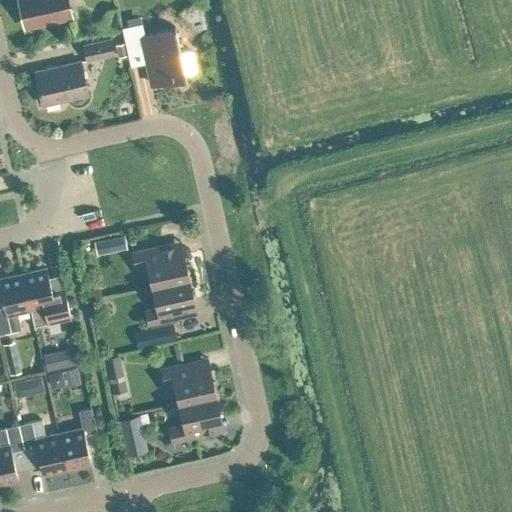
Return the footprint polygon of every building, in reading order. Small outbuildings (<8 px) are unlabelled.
[(22,0),(28,23),(70,14),(67,0),(22,0)] [(144,33),(141,20),(121,25),(130,64),(145,60),(150,81),(152,83),(172,78),(171,74),(183,72),(184,77),(185,77),(184,71),(196,69),(192,49),(180,52),(174,25),(173,25),(173,27),(144,33)] [(85,58),(113,52),(110,36),(82,42),(85,58)] [(41,103),(87,92),(80,59),(34,70),(41,103)] [(126,246),(123,233),(105,237),(108,250),(126,246)] [(151,283),(188,275),(179,239),(131,250),(134,264),(146,261),(151,283)] [(47,278),(45,266),(21,271),(29,307),(33,324),(69,315),(60,275),(47,278)] [(16,310),(29,307),(21,271),(0,276),(0,291),(3,306),(0,306),(0,331),(19,327),(16,310)] [(188,275),(151,283),(156,305),(144,308),(148,322),(196,311),(188,275)] [(175,319),(138,331),(142,344),(179,333),(175,319)] [(45,349),(49,366),(83,358),(79,341),(45,349)] [(107,372),(123,369),(119,352),(104,355),(107,372)] [(178,400),(214,392),(206,356),(161,366),(164,380),(173,378),(178,400)] [(55,384),(84,377),(80,360),(50,367),(55,384)] [(43,368),(15,376),(19,392),(47,385),(43,368)] [(214,392),(178,400),(183,422),(168,426),(171,439),(223,428),(214,392)] [(57,431),(65,466),(89,461),(83,432),(95,430),(90,406),(77,409),(81,426),(57,431)] [(148,410),(140,412),(141,420),(150,419),(148,410)] [(126,452),(147,448),(141,420),(140,412),(119,417),(126,452)] [(57,431),(45,434),(41,417),(17,422),(22,446),(35,443),(41,472),(65,466),(57,431)] [(10,449),(22,446),(17,422),(0,426),(0,481),(16,478),(10,449)]
